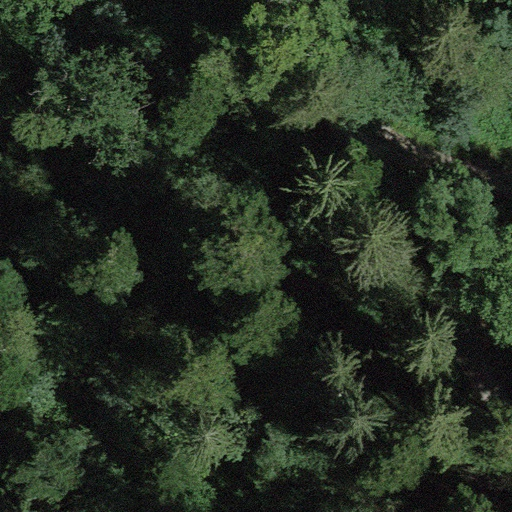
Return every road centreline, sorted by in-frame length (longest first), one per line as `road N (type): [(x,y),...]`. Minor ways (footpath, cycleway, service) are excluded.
road 1 (track): [(290,0),(386,161),(511,164)]
road 2 (track): [(386,161),(511,394)]
